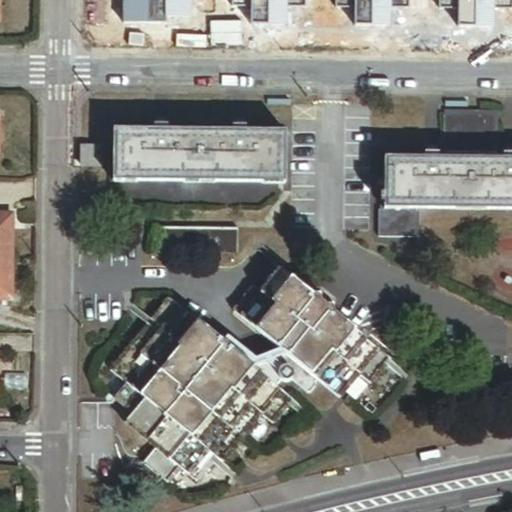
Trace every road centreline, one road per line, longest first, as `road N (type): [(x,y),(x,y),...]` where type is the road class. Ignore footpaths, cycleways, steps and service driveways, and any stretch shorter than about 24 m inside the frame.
road 1 (residential): [(59,70),(511,75)]
road 2 (residential): [(55,446),(59,70)]
road 3 (tertiary): [(511,473),(331,511)]
